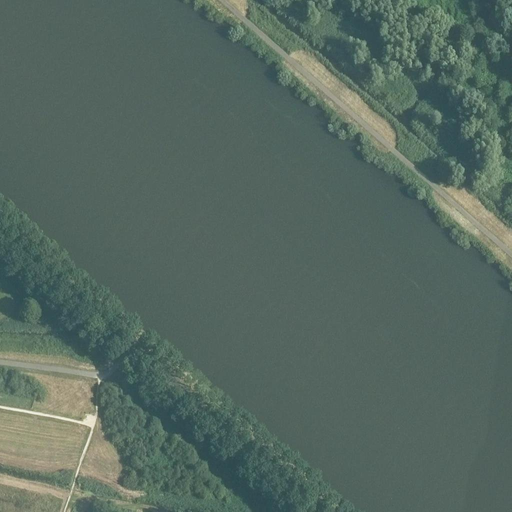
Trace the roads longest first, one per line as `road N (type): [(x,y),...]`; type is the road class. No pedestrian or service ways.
road 1 (unclassified): [(0,226),(324,511)]
road 2 (track): [(511,255),(224,0)]
